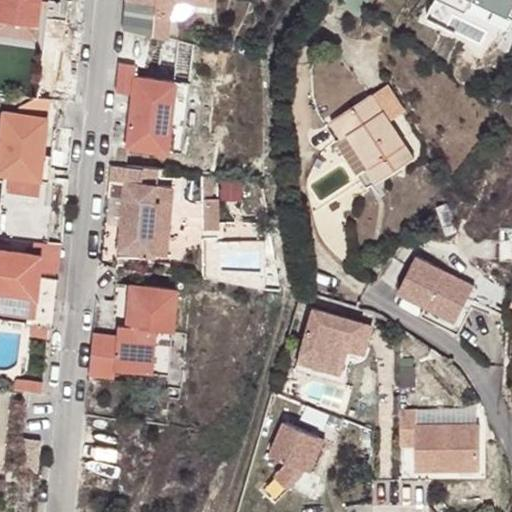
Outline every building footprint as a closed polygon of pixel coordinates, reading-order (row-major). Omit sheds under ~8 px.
[(31,0),(0,0),(0,17),(9,18),(30,20),(31,0)] [(66,0),(65,16),(82,18),(83,0),(66,0)] [(123,0),(122,24),(169,34),(174,12),(179,13),(186,12),(189,9),(191,5),(211,7),(211,0),(123,0)] [(363,22),(380,0),(340,0),(336,6),(363,22)] [(511,0),(463,0),(506,20),(511,6),(511,0)] [(30,20),(9,18),(7,30),(29,33),(30,20)] [(134,58),(118,57),(115,87),(131,88),(126,141),(167,145),(174,75),(133,71),(134,58)] [(390,83),(374,93),(392,119),(406,109),(390,83)] [(328,123),(371,187),(417,156),(392,119),(374,93),(328,123)] [(46,110),(0,106),(0,169),(9,170),(40,173),(42,148),(46,110)] [(50,148),(42,148),(40,173),(48,174),(50,148)] [(106,174),(124,176),(125,160),(108,159),(106,174)] [(125,160),(124,176),(117,244),(153,248),(158,195),(153,195),(155,179),(156,162),(125,160)] [(40,173),(9,170),(8,186),(39,189),(40,173)] [(171,181),(155,179),(153,195),(158,195),(153,248),(165,249),(171,181)] [(218,194),(202,194),(203,225),(219,225),(218,194)] [(31,250),(0,246),(0,307),(25,310),(24,318),(52,322),(57,272),(37,270),(29,269),(31,250)] [(39,250),(31,250),(29,269),(37,270),(39,250)] [(474,284),(416,257),(400,292),(427,306),(457,321),(470,293),(474,284)] [(176,285),(129,280),(125,320),(116,320),(115,330),(92,328),(87,369),(113,371),(114,365),(168,370),(176,285)] [(478,297),(470,293),(457,321),(427,306),(422,317),(461,335),(478,297)] [(25,310),(0,307),(0,316),(24,318),(25,310)] [(312,309),(300,352),(338,362),(342,347),(347,349),(356,351),(364,323),(312,309)] [(371,324),(364,323),(356,351),(363,353),(371,324)] [(340,373),(347,349),(342,347),(338,362),(300,352),(298,361),(340,373)] [(17,373),(16,382),(46,385),(47,375),(17,373)] [(409,441),(409,466),(473,466),(473,423),(471,421),(410,421),(410,406),(395,406),(394,441),(409,441)] [(301,465),(315,431),(281,418),(267,452),(285,459),(284,462),(273,474),(286,486),(299,471),(301,465)] [(321,434),(315,431),(301,465),(307,468),(321,434)] [(20,465),(38,467),(40,437),(23,435),(20,465)]
